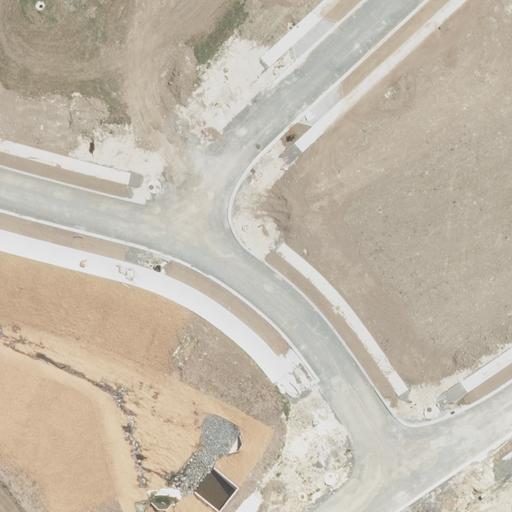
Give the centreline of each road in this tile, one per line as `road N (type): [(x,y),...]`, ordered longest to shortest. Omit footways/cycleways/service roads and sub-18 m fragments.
road 1 (residential): [(193,249),(230,155),(396,0)]
road 2 (residential): [(417,479),(342,375),(260,285),(222,257),(193,249)]
road 3 (residential): [(193,249),(0,195)]
